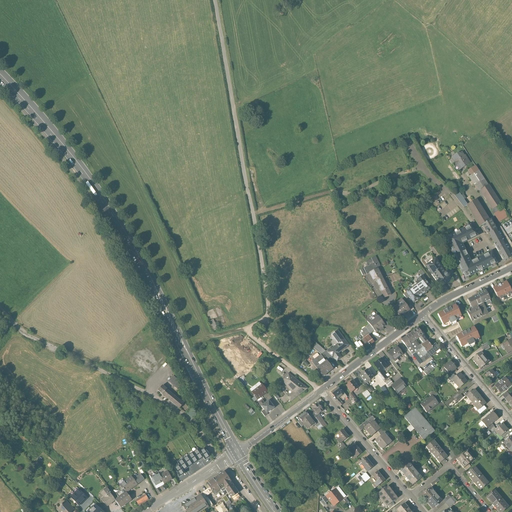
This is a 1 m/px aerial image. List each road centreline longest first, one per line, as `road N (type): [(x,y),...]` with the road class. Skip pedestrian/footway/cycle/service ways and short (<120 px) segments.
road 1 (primary): [(0,75),(101,197),(237,453)]
road 2 (track): [(281,360),(250,332),(268,308),(215,0)]
road 3 (residential): [(411,498),(320,391)]
road 4 (residential): [(511,420),(422,314)]
road 5 (tertiary): [(422,314),(320,391)]
